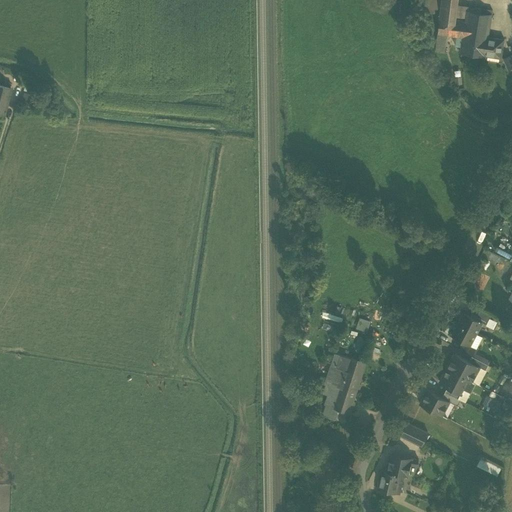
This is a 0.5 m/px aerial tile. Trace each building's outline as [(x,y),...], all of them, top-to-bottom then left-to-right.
[(436,0),(424,0),(427,13),(438,11),(436,0)] [(441,0),(438,33),(447,35),(456,36),(462,37),(463,32),(465,21),(456,19),(457,5),(457,0),(441,0)] [(481,8),(457,5),(456,19),(465,21),(467,11),(480,13),(481,8)] [(488,36),(492,14),(480,13),(467,11),(465,21),(463,32),(488,36)] [(460,52),(501,58),(504,39),(488,36),(463,32),(462,37),(461,47),(460,52)] [(445,52),(447,35),(438,33),(436,51),(445,52)] [(511,54),(503,58),(508,70),(511,68),(511,54)] [(0,114),(3,115),(10,88),(0,84),(0,114)] [(482,322),(486,324),(491,315),(480,310),(476,318),(482,321),(482,322)] [(464,312),(458,323),(476,333),(482,322),(482,321),(476,318),(464,312)] [(358,328),(366,331),(369,320),(361,318),(360,319),(358,328)] [(470,344),(476,333),(458,323),(452,334),(464,341),(470,344)] [(460,349),(471,355),(472,355),(476,347),(470,344),(464,341),(460,349)] [(454,353),(447,367),(468,378),(468,379),(472,380),(479,366),(469,360),(454,353)] [(334,360),(326,384),(337,388),(338,385),(356,391),(362,375),(361,375),(365,362),(340,354),(338,361),(334,360)] [(488,364),(472,355),(471,355),(469,360),(479,366),(485,369),(488,364)] [(461,392),(468,379),(468,378),(447,367),(439,381),(448,385),(461,392)] [(329,395),(326,405),(338,409),(349,413),(356,391),(338,385),(337,388),(326,384),(323,393),(329,395)] [(448,385),(445,391),(458,398),(461,392),(448,385)] [(420,403),(441,415),(449,401),(442,397),(427,389),(420,403)] [(461,399),(458,398),(445,391),(442,397),(449,401),(458,405),(461,399)] [(335,419),(338,409),(326,405),(322,415),(335,419)] [(400,434),(422,445),(428,433),(406,422),(400,434)] [(387,470),(387,471),(404,474),(408,475),(411,464),(412,457),(391,453),(387,470)] [(497,474),(501,467),(481,457),(477,464),(497,474)] [(403,478),(404,474),(387,471),(382,469),(377,488),(397,492),(400,478),(403,478)]
